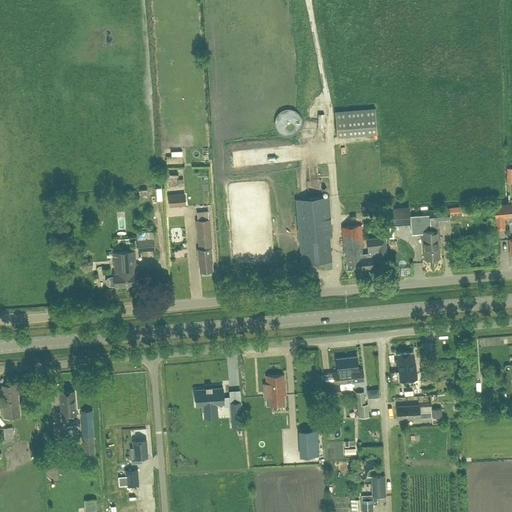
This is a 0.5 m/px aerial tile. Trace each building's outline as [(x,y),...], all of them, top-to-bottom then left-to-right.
[(334,111),(336,136),(376,133),(375,108),(334,111)] [(170,151),(171,156),(166,156),(166,163),(182,163),(182,151),(170,151)] [(170,206),(186,204),(185,193),(169,195),(170,206)] [(325,268),(332,267),(331,260),(328,235),(331,235),(327,196),(295,199),(301,263),(325,261),(325,268)] [(503,213),(511,212),(511,203),(494,204),(495,216),(503,216),(503,213)] [(361,206),(362,216),(370,215),(369,205),(361,206)] [(461,215),(474,214),(473,206),(461,207),(461,215)] [(408,207),(385,208),(386,223),(409,221),(408,207)] [(431,248),(431,257),(439,257),(438,238),(439,238),(437,219),(449,218),(448,208),(428,209),(428,213),(430,246),(432,245),(432,248),(431,248)] [(410,233),(420,232),(421,240),(422,239),(424,258),(431,257),(431,248),(432,248),(432,245),(430,246),(428,213),(409,214),(410,233)] [(198,232),(200,247),(196,247),(198,263),(199,263),(199,270),(212,269),(211,262),(212,262),(211,246),(209,231),(208,219),(197,220),(198,232)] [(460,223),(451,226),(454,235),(463,232),(460,223)] [(365,266),(363,252),(361,224),(341,226),(344,255),(345,255),(347,268),(365,266)] [(136,232),(138,250),(147,249),(147,250),(152,249),(154,248),(152,230),(136,232)] [(185,244),(185,232),(175,232),(174,244),(185,244)] [(365,266),(375,265),(374,259),(376,258),(381,255),(380,253),(388,253),(386,235),(368,237),(370,252),(363,252),(365,266)] [(109,285),(112,286),(114,286),(139,283),(138,271),(136,271),(134,250),(113,252),(115,273),(114,273),(114,276),(111,276),(108,277),(106,279),(106,284),(109,285)] [(92,266),(92,258),(81,259),(82,267),(92,266)] [(391,381),(416,379),(415,368),(414,359),(413,350),(396,352),(397,361),(396,361),(397,370),(390,371),(391,381)] [(346,356),(348,381),(363,379),(362,368),(358,369),(356,355),(346,356)] [(348,381),(346,356),(335,357),(337,371),(333,371),(334,383),(322,384),(324,395),(340,393),(339,382),(348,381)] [(263,383),(263,389),(263,395),(265,395),(266,404),(284,403),(284,398),(285,398),(285,397),(284,397),(283,394),(285,394),(285,383),(284,383),(284,374),(265,375),(266,383),(263,383)] [(3,416),(19,415),(17,383),(1,384),(3,400),(1,400),(3,416)] [(205,388),(194,389),(196,405),(203,405),(204,410),(204,413),(217,412),(216,409),(216,404),(224,403),(223,393),(223,390),(222,387),(211,388),(211,386),(205,386),(205,388)] [(61,415),(76,414),(74,389),(59,390),(61,415)] [(365,403),(364,391),(355,392),(357,417),(369,416),(368,403),(365,403)] [(241,401),(229,402),(231,426),(242,425),(241,401)] [(419,417),(431,416),(431,411),(419,411),(419,404),(397,405),(398,418),(419,418),(419,417)] [(270,408),(252,408),(252,417),(270,418),(270,408)] [(431,409),(432,423),(441,422),(441,408),(431,409)] [(94,455),(93,436),(92,409),(80,410),(82,444),(83,444),(83,456),(94,455)] [(209,428),(209,419),(196,420),(197,428),(209,428)] [(14,426),(0,426),(0,441),(14,441),(14,426)] [(310,437),(300,437),(301,455),(317,455),(316,431),(310,431),(310,437)] [(132,439),(133,448),(130,448),(131,463),(142,462),(141,457),(147,457),(146,438),(132,439)] [(126,485),(138,484),(137,468),(125,469),(126,485)] [(376,496),(385,495),(384,475),(371,476),(372,499),(361,500),(361,511),(372,511),(372,504),(376,504),(376,496)] [(84,500),(84,511),(96,511),(95,500),(84,500)]
